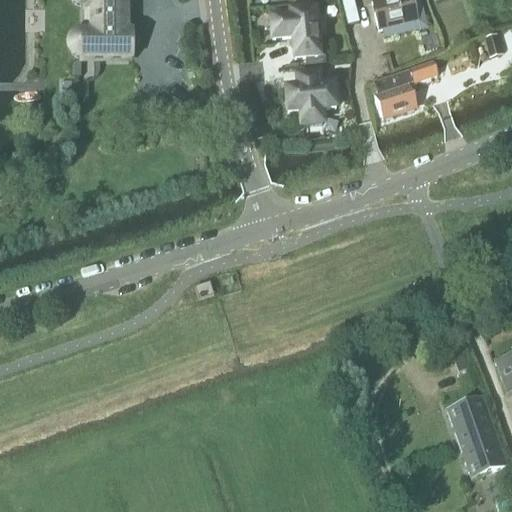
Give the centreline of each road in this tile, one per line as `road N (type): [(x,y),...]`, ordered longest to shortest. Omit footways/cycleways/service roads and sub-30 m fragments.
road 1 (tertiary): [(267,230),(0,316)]
road 2 (unclassified): [(267,230),(511,138)]
road 3 (tertiary): [(267,230),(226,90),(212,0)]
